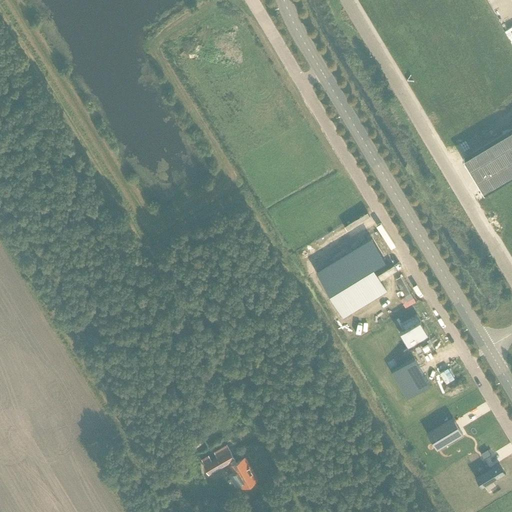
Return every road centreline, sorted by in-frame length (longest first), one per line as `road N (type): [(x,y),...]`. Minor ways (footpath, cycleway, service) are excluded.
road 1 (unclassified): [(511,432),(302,83)]
road 2 (unclassified): [(511,277),(346,0)]
road 3 (primary): [(487,348),(321,72)]
road 4 (track): [(0,11),(152,258)]
road 5 (track): [(0,220),(127,432),(95,445)]
